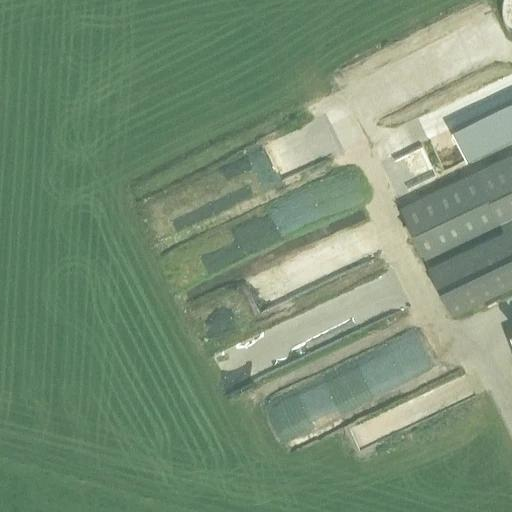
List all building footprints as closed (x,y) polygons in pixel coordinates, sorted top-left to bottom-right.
[(502,5),(502,9),(502,12),(503,15),(504,19),(505,22),(506,25),(508,28),(510,31),(511,32),(511,0),(502,0),(503,2),(502,5)] [(511,138),(511,100),(451,130),(466,161),(511,138)] [(427,266),(450,314),(511,284),(511,151),(399,205),(425,257),(499,222),(502,230),(427,266)] [(352,260),(386,251),(379,225),(345,234),(352,260)] [(216,294),(230,323),(248,314),(234,286),(216,294)] [(267,337),(257,344),(269,362),(279,355),(267,337)] [(231,342),(235,371),(259,367),(255,338),(231,342)]
